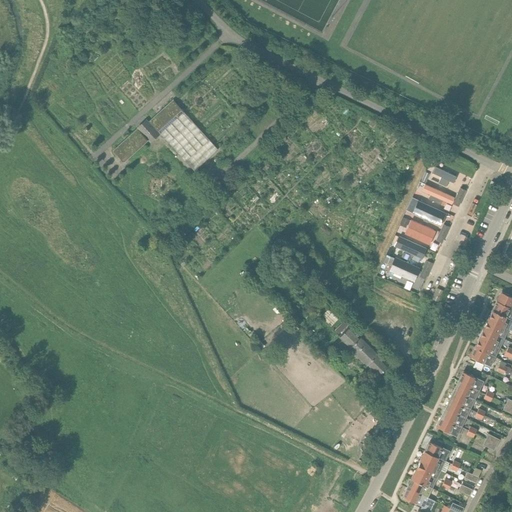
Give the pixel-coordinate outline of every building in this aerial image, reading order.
[(194,171),(218,150),(174,100),(152,120),(149,117),(136,129),(137,130),(114,151),(124,162),(144,143),(147,146),(160,134),(194,171)] [(431,174),(451,183),(454,175),(443,170),(435,166),(431,174)] [(421,192),(450,205),(454,198),(425,184),(421,192)] [(460,188),(456,196),(463,199),(466,191),(460,188)] [(463,199),(456,196),(452,204),(459,207),(463,199)] [(412,214),(438,226),(441,220),(445,222),(448,215),(418,202),(412,214)] [(399,227),(405,230),(409,220),(403,217),(399,227)] [(404,234),(428,245),(435,231),(411,220),(404,234)] [(443,224),(440,232),(446,235),(450,227),(443,224)] [(442,243),(446,235),(440,232),(436,241),(442,243)] [(395,244),(415,254),(413,258),(421,262),(428,248),(400,234),(395,244)] [(389,251),(397,255),(399,249),(391,246),(389,251)] [(412,266),(393,256),(390,262),(409,272),(412,266)] [(424,269),(429,271),(433,263),(427,261),(424,269)] [(424,269),(420,277),(425,280),(429,271),(424,269)] [(435,297),(440,300),(444,291),(439,289),(435,297)] [(511,298),(501,293),(493,311),(511,320),(511,298)] [(509,330),(511,323),(511,320),(493,311),(488,320),(509,330)] [(484,329),(504,339),(509,330),(488,320),(484,329)] [(349,327),(340,336),(379,376),(389,367),(349,327)] [(479,338),(500,348),(504,339),(484,329),(479,338)] [(475,347),(496,357),(500,348),(479,338),(475,347)] [(470,357),(482,363),(481,363),(484,365),(484,364),(491,367),(496,357),(475,347),(470,357)] [(481,371),(484,365),(476,362),(473,368),(481,371)] [(497,370),(504,373),(506,369),(500,365),(497,370)] [(479,391),(484,382),(463,372),(459,381),(479,391)] [(475,400),(479,391),(459,381),(454,390),(475,400)] [(471,409),(475,400),(454,390),(450,399),(471,409)] [(466,419),(471,409),(450,399),(445,409),(466,419)] [(511,413),(511,407),(506,404),(503,410),(511,413)] [(441,418),(462,428),(466,419),(445,409),(441,418)] [(475,417),(482,420),(484,416),(477,412),(475,417)] [(457,437),(462,428),(441,418),(437,427),(457,437)] [(486,439),(496,445),(499,440),(488,434),(486,439)] [(494,450),(496,445),(486,439),(483,445),(494,450)] [(425,451),(446,461),(450,451),(444,448),(441,447),(441,448),(429,442),(425,451)] [(441,471),(446,461),(425,451),(421,461),(441,471)] [(416,470),(437,480),(441,471),(421,461),(416,470)] [(412,479),(432,489),(437,480),(416,470),(412,479)] [(464,478),(475,483),(478,477),(467,472),(464,478)] [(407,488),(428,498),(432,489),(412,479),(407,488)] [(441,487),(448,490),(450,485),(443,482),(441,487)] [(458,490),(470,495),(472,490),(461,484),(458,490)] [(403,497),(414,503),(414,504),(416,505),(417,505),(421,507),(420,509),(426,511),(429,511),(435,501),(428,498),(407,488),(403,497)] [(457,511),(461,511),(464,508),(452,502),(450,508),(457,511)]
